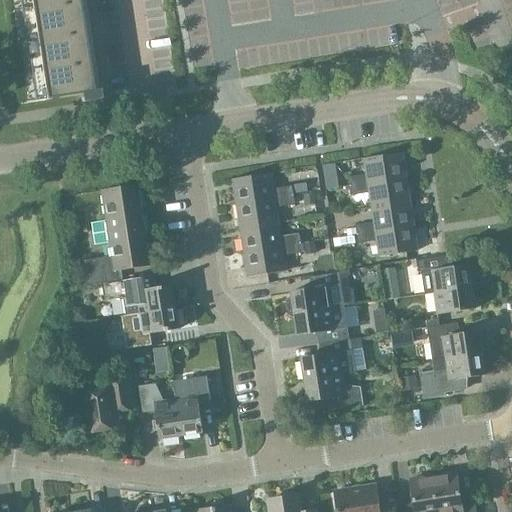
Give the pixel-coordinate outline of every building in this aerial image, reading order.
[(30,0),(47,100),(48,101),(83,95),(95,93),(95,91),(94,91),(79,0),(30,0)] [(350,187),(407,178),(403,153),(364,160),(367,175),(349,178),(350,187)] [(237,205),(294,196),(292,187),(274,190),(272,174),(233,180),(237,205)] [(372,208),(411,202),(407,178),(350,187),(351,196),(370,193),(372,208)] [(108,219),(143,213),(139,186),(103,191),(105,200),(108,219)] [(241,229),(279,223),(277,208),(295,205),(294,196),(237,205),(241,229)] [(358,235),(414,226),(411,202),(372,208),(374,223),(356,226),(358,235)] [(108,219),(111,246),(113,257),(83,262),(87,287),(104,284),(118,282),(117,273),(151,267),(143,213),(108,219)] [(245,253),(301,244),(300,235),(282,238),(279,223),(241,229),(245,253)] [(414,226),(358,235),(359,244),(378,242),(380,257),(418,251),(414,226)] [(306,255),(332,255),(331,228),(305,229),(306,255)] [(245,253),(248,273),(248,278),(287,272),(285,256),(303,253),(301,244),(245,253)] [(434,293),(472,287),(469,265),(445,269),(443,258),(418,262),(419,273),(423,273),(426,295),(434,293)] [(292,297),(287,301),(288,311),(295,313),(295,314),(345,307),(339,274),(314,277),(316,289),(291,293),(292,297)] [(118,282),(104,284),(107,297),(137,301),(139,314),(176,308),(176,305),(179,305),(181,301),(180,292),(176,290),(173,290),(173,286),(144,290),(142,279),(118,282)] [(472,287),(434,293),(438,315),(476,309),(472,287)] [(388,297),(375,299),(379,322),(392,320),(388,297)] [(345,307),(295,314),(298,337),(322,333),(324,344),(350,340),(345,307)] [(176,308),(139,314),(141,326),(124,334),(127,350),(153,346),(151,334),(179,330),(176,308)] [(433,361),(445,360),(483,354),(479,332),(455,335),(453,324),(428,328),(433,361)] [(301,359),(305,381),(343,375),(355,373),(352,358),(350,340),(324,344),(326,355),(301,359)] [(92,343),(79,344),(81,355),(93,353),(92,343)] [(446,396),(446,394),(463,391),(462,380),(486,376),(483,354),(445,360),(446,370),(420,374),(424,400),(446,396)] [(417,365),(404,368),(407,382),(421,380),(417,365)] [(343,375),(305,381),(308,403),(333,399),(334,411),(360,407),(357,388),(345,387),(343,375)] [(200,405),(211,403),(207,377),(191,380),(189,398),(176,400),(182,437),(204,433),(200,405)] [(118,412),(133,410),(128,378),(108,381),(110,390),(82,394),(88,434),(120,429),(118,412)] [(182,437),(176,400),(164,402),(156,384),(139,387),(143,413),(156,412),(160,440),(182,437)] [(476,511),(475,498),(462,500),(458,472),(434,476),(439,511),(476,511)] [(439,511),(434,476),(410,480),(414,508),(403,509),(403,511),(439,511)] [(396,511),(395,504),(380,506),(377,485),(334,492),(337,511),(396,511)] [(300,511),(298,496),(268,501),(270,511),(300,511)] [(177,511),(186,511),(184,499),(176,501),(177,511)]
